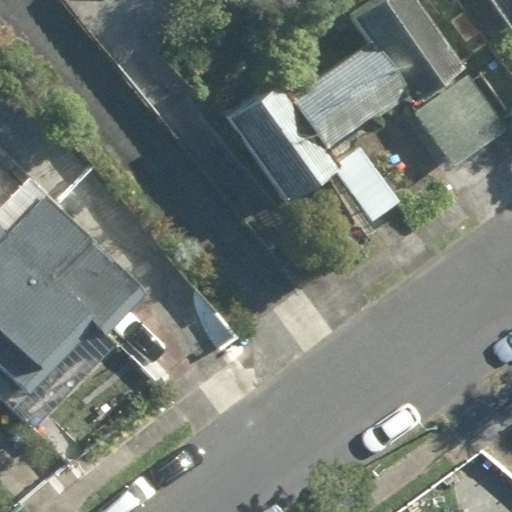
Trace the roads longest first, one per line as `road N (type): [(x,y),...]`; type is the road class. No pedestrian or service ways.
road 1 (unknown): [(350,416),(3,0)]
road 2 (residential): [(511,298),(219,511)]
